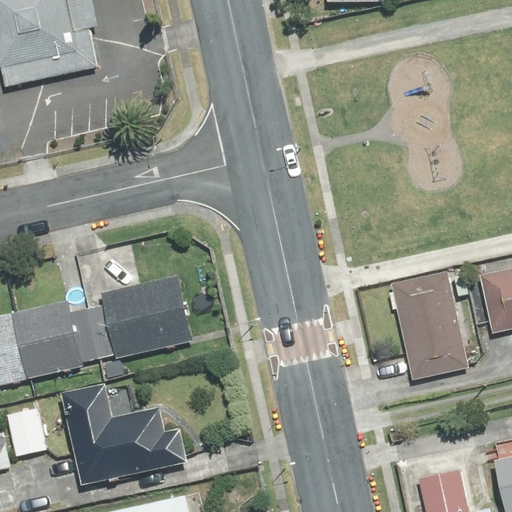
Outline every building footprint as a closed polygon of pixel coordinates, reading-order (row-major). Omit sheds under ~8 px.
[(0,0),(0,71),(102,51),(92,0),(0,0)] [(511,268),(480,275),(493,336),(511,332),(511,268)] [(449,270),(391,283),(413,383),(471,370),(449,270)] [(0,387),(84,369),(83,364),(114,357),(115,364),(195,346),(179,278),(102,295),(104,308),(72,315),(69,303),(0,318),(0,387)] [(106,387),(63,396),(82,489),(190,466),(183,432),(166,435),(161,411),(114,421),(106,387)] [(40,410),(8,417),(17,458),(48,451),(40,410)] [(5,433),(0,434),(0,472),(13,469),(5,433)] [(511,511),(511,457),(495,461),(505,511),(511,511)] [(469,511),(460,470),(419,479),(426,511),(469,511)] [(190,511),(188,499),(122,511),(190,511)]
